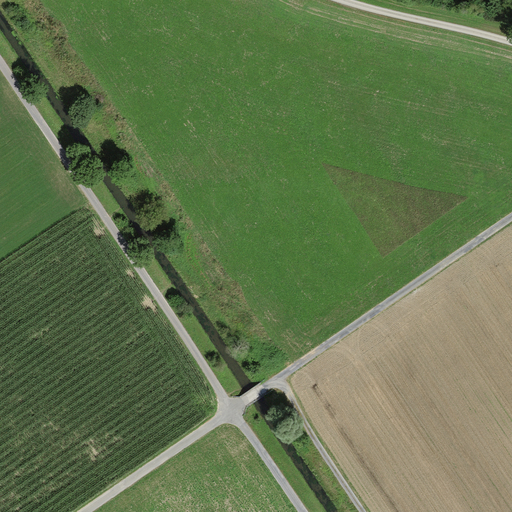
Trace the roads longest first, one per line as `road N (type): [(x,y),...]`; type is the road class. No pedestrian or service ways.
road 1 (track): [(0,65),(229,408)]
road 2 (track): [(272,379),(511,216)]
road 3 (track): [(81,511),(229,408)]
road 4 (track): [(343,0),(511,42)]
road 5 (track): [(272,379),(364,511)]
road 6 (track): [(229,408),(300,511)]
